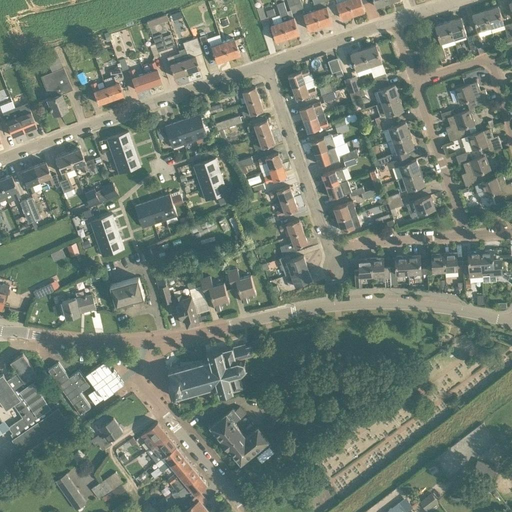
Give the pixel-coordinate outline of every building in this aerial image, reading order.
[(293,0),(287,0),(291,10),(292,13),(298,11),(293,0)] [(293,0),(298,11),(303,9),(300,0),(293,0)] [(354,15),(348,0),(344,0),(336,3),(342,19),(354,15)] [(365,11),(361,0),(348,0),(354,15),(365,11)] [(294,18),(293,18),(289,19),(284,2),(277,4),(280,14),(283,22),(288,37),(300,33),(294,18)] [(332,22),(327,6),(316,10),(315,10),(321,26),(332,22)] [(503,23),(498,6),(485,10),(490,27),(503,23)] [(267,18),(262,7),(257,9),(260,20),(267,18)] [(275,15),(273,8),(266,11),(268,17),(275,15)] [(309,30),(321,26),(315,10),(304,14),(309,30)] [(492,32),(490,27),(485,10),(473,14),(478,30),(479,33),(480,36),(492,32)] [(167,13),(148,20),(150,26),(169,19),(167,13)] [(461,18),(448,22),(453,38),(466,34),(461,18)] [(288,37),(283,22),(275,24),(271,26),(276,41),(288,37)] [(441,42),(453,38),(448,22),(436,25),(441,42)] [(484,52),(482,47),(483,46),(480,36),(479,33),(473,35),(477,48),(479,54),(484,52)] [(175,45),(171,34),(163,37),(161,34),(153,37),(153,39),(154,42),(155,44),(158,52),(175,45)] [(201,45),(208,42),(205,35),(200,37),(199,37),(201,45)] [(477,48),(473,35),(467,37),(471,50),(477,48)] [(202,53),(197,38),(194,39),(194,38),(185,41),(182,42),(184,48),(188,58),(181,60),(186,73),(199,68),(194,55),(202,53)] [(239,54),(233,38),(222,42),(227,58),(239,54)] [(210,47),(216,62),(227,58),(222,42),(210,47)] [(153,55),(158,53),(158,52),(155,44),(149,46),(153,55)] [(376,45),(364,49),(369,66),(382,61),(376,45)] [(446,58),(442,45),(436,47),(440,60),(446,58)] [(45,53),(49,62),(59,57),(54,48),(53,49),(45,53)] [(364,49),(351,53),(357,70),(369,66),(364,49)] [(186,73),(181,60),(175,62),(172,55),(166,57),(173,77),(186,73)] [(120,67),(121,70),(128,68),(124,58),(119,60),(119,63),(120,67)] [(332,72),(340,69),(337,58),(328,61),(332,72)] [(161,81),(154,62),(149,63),(151,70),(144,73),(148,86),(161,81)] [(63,67),(51,71),(40,76),(47,92),(49,91),(51,97),(39,102),(42,109),(49,107),(50,109),(51,108),(53,114),(67,108),(61,94),(72,89),(63,67)] [(123,94),(118,81),(124,79),(121,70),(120,67),(118,68),(109,71),(111,77),(113,83),(106,86),(110,99),(123,94)] [(293,87),(305,83),(303,76),(310,73),(308,68),(288,75),(293,87)] [(148,86),(144,73),(136,76),(134,69),(128,70),(135,90),(148,86)] [(346,86),(341,70),(335,72),(341,88),(346,86)] [(81,85),(87,82),(82,71),(76,74),(81,85)] [(375,84),(388,79),(386,74),(373,78),(375,84)] [(350,93),(363,88),(364,88),(363,84),(359,85),(356,76),(345,79),(349,92),(350,92),(350,93)] [(297,99),(316,92),(315,87),(318,86),(316,79),(305,83),(293,87),(297,99)] [(490,102),(485,89),(480,91),(477,81),(455,89),(460,104),(467,101),(469,109),(490,102)] [(106,86),(98,89),(95,82),(90,84),(97,103),(110,99),(106,86)] [(383,102),(399,96),(395,84),(378,90),(383,102)] [(247,103),(260,98),(256,86),(236,93),(238,98),(245,96),(247,103)] [(363,88),(350,93),(352,98),(353,98),(355,105),(360,103),(358,97),(365,94),(363,88)] [(324,102),(336,99),(333,92),(326,94),(322,95),(324,102)] [(377,125),(397,118),(395,112),(403,109),(399,96),(383,102),(387,114),(380,116),(375,118),(377,125)] [(244,117),(264,110),(260,98),(247,103),(249,109),(242,112),(244,117)] [(324,113),(320,101),(300,108),(304,120),(324,113)] [(36,126),(27,103),(15,108),(24,131),(36,126)] [(223,110),(221,103),(209,107),(211,113),(223,110)] [(24,131),(15,108),(2,113),(3,114),(11,136),(24,131)] [(455,114),(453,109),(441,113),(443,118),(447,117),(455,114)] [(468,135),(471,134),(468,126),(474,124),(469,110),(455,114),(447,117),(449,122),(451,122),(453,126),(451,126),(446,128),(451,141),(461,137),(461,138),(468,135)] [(215,128),(214,124),(211,115),(210,111),(204,113),(205,116),(202,117),(200,114),(189,118),(196,139),(208,135),(206,131),(215,128)] [(308,132),(328,125),(324,113),(304,120),(308,132)] [(344,117),(347,124),(358,120),(355,113),(344,117)] [(223,129),(242,122),(240,115),(214,124),(215,128),(216,131),(219,130),(223,129)] [(336,128),(347,124),(344,117),(333,121),(336,128)] [(189,118),(177,122),(184,143),(196,139),(189,118)] [(392,141),(393,140),(410,134),(405,122),(399,124),(397,118),(377,125),(380,132),(388,129),(392,141)] [(258,136),(271,131),(267,119),(254,124),(247,127),(248,131),(256,129),(258,136)] [(165,126),(173,147),(184,143),(177,122),(165,126)] [(338,134),(349,130),(347,124),(336,128),(338,134)] [(485,155),(503,149),(498,136),(493,137),(490,128),(477,132),(471,134),(468,135),(473,150),(480,147),(483,156),(485,155)] [(221,138),(219,130),(216,131),(214,132),(213,130),(209,131),(211,137),(214,136),(215,140),(221,138)] [(107,138),(111,150),(132,143),(128,131),(107,138)] [(255,150),(275,143),(271,131),(258,136),(261,143),(253,145),(255,150)] [(326,141),(333,138),(331,133),(324,136),(324,137),(311,141),(315,153),(328,149),(326,141)] [(410,134),(393,140),(392,141),(395,152),(386,155),(386,156),(374,160),(376,166),(387,163),(387,162),(409,155),(407,149),(414,147),(410,134)] [(115,162),(136,154),(132,143),(111,150),(115,162)] [(319,165),(340,158),(336,146),(328,149),(315,153),(319,165)] [(73,167),(80,164),(83,172),(88,170),(85,162),(79,148),(67,153),(73,167)] [(344,162),(355,158),(358,156),(356,149),(342,154),(344,162)] [(463,163),(473,159),(470,151),(466,152),(456,155),(459,164),(463,163)] [(282,164),(278,152),(258,159),(262,171),(282,164)] [(65,170),(73,167),(67,153),(54,158),(63,180),(59,182),(60,185),(63,193),(73,189),(68,178),(65,170)] [(119,173),(140,166),(136,154),(115,162),(119,173)] [(404,177),(420,172),(416,159),(411,161),(409,155),(387,162),(387,163),(390,169),(400,165),(404,177)] [(467,187),(475,184),(487,180),(484,172),(490,170),(485,155),(483,156),(473,159),(463,163),(466,172),(462,174),(466,187),(467,187)] [(253,162),(251,156),(236,161),(243,173),(247,171),(245,165),(253,162)] [(198,177),(220,170),(215,158),(194,165),(198,177)] [(357,163),(355,158),(344,162),(346,167),(348,166),(348,167),(357,163)] [(40,184),(47,181),(49,186),(54,184),(56,187),(60,185),(59,182),(56,174),(51,176),(45,161),(33,166),(38,181),(40,184)] [(266,183),(287,176),(282,164),(262,171),(266,183)] [(35,191),(31,183),(38,181),(33,166),(20,171),(29,194),(35,191)] [(346,178),(351,176),(348,167),(348,166),(346,167),(343,168),(342,167),(323,174),(323,176),(327,186),(346,179),(346,178)] [(368,172),(371,180),(372,180),(375,188),(380,186),(375,169),(368,172)] [(220,170),(198,177),(202,189),(224,181),(220,170)] [(404,177),(408,190),(425,184),(420,172),(404,177)] [(495,202),(511,196),(511,184),(511,182),(506,184),(503,174),(487,180),(475,184),(479,197),(486,195),(486,197),(493,194),(495,202)] [(0,179),(0,183),(4,194),(12,191),(15,199),(20,197),(11,175),(0,179)] [(352,190),(348,179),(346,179),(327,186),(331,198),(343,194),(343,193),(351,191),(352,190)] [(202,189),(206,200),(228,193),(224,181),(202,189)] [(114,183),(103,188),(107,199),(118,194),(114,183)] [(264,183),(253,186),(255,192),(256,192),(259,191),(259,190),(265,188),(264,183)] [(281,202),(294,197),(290,186),(270,193),(271,197),(279,195),(281,202)] [(353,196),(362,193),(365,192),(363,186),(352,190),(351,191),(353,196)] [(99,201),(94,189),(84,192),(89,205),(99,201)] [(364,199),(375,196),(373,189),(369,190),(365,192),(362,193),(364,199)] [(176,203),(184,202),(182,190),(173,192),(176,203)] [(250,201),(261,197),(259,191),(256,192),(255,192),(248,194),(250,201)] [(399,192),(386,197),(388,203),(401,199),(399,192)] [(177,215),(170,194),(158,198),(166,219),(177,215)] [(435,208),(431,195),(414,201),(419,214),(435,208)] [(26,199),(35,221),(41,219),(32,197),(26,199)] [(226,204),(224,197),(218,199),(220,206),(226,204)] [(278,216),(298,209),(294,197),(281,202),(284,209),(276,211),(278,216)] [(166,219),(158,198),(147,202),(154,223),(166,219)] [(29,223),(35,221),(26,199),(20,202),(29,223)] [(395,207),(403,204),(401,199),(388,203),(393,217),(398,215),(395,207)] [(356,210),(355,205),(353,201),(334,207),(338,219),(357,213),(356,210)] [(154,223),(147,202),(135,206),(142,227),(154,223)] [(90,208),(84,211),(86,217),(92,215),(90,208)] [(342,231),(361,224),(357,213),(338,219),(342,231)] [(95,233),(116,225),(112,214),(91,221),(95,233)] [(375,219),(377,224),(391,219),(389,214),(375,219)] [(299,219),(279,226),(281,231),(289,228),(292,235),(304,231),(299,219)] [(116,225),(95,233),(99,245),(120,237),(116,225)] [(280,247),(283,256),(279,257),(279,258),(289,255),(297,252),(296,247),(308,243),(304,231),(292,235),(294,242),(280,247)] [(244,239),(242,232),(236,234),(235,235),(237,242),(244,239)] [(124,249),(120,237),(99,245),(103,256),(124,249)] [(82,242),(84,248),(91,246),(89,239),(82,242)] [(71,256),(80,253),(76,243),(67,246),(71,256)] [(494,262),(493,250),(481,251),(482,275),(483,282),(496,281),(496,274),(502,274),(501,260),(499,260),(499,262),(494,262)] [(470,276),(482,275),(481,251),(468,252),(469,260),(469,264),(470,276)] [(457,269),(456,253),(444,254),(445,270),(457,269)] [(433,267),(427,268),(428,273),(433,273),(433,271),(445,270),(444,254),(432,255),(433,267)] [(291,273),(308,267),(304,255),(291,260),(287,261),(289,267),(283,269),(286,275),(291,273)] [(409,272),(408,256),(395,257),(396,273),(409,272)] [(428,273),(427,268),(421,268),(420,256),(408,256),(409,272),(422,272),(422,274),(428,273)] [(385,274),(383,258),(371,259),(372,275),(385,274)] [(372,275),(371,259),(359,260),(360,270),(355,271),(356,288),(362,288),(361,276),(372,275)] [(260,264),(262,271),(269,268),(267,262),(260,264)] [(291,273),(295,285),(312,280),(308,267),(291,273)] [(238,287),(243,302),(250,300),(248,296),(256,294),(251,275),(240,278),(237,268),(227,271),(232,289),(238,287)] [(172,301),(169,290),(164,273),(155,275),(164,304),(172,301)] [(230,302),(224,283),(213,286),(210,276),(200,279),(205,297),(211,295),(216,310),(223,308),(222,304),(230,302)] [(116,306),(123,304),(145,298),(139,277),(110,285),(116,306)] [(37,299),(55,291),(61,288),(57,280),(34,291),(37,299)] [(6,299),(9,285),(2,283),(2,284),(0,283),(0,308),(3,299),(6,299)] [(173,289),(169,290),(172,301),(176,300),(181,319),(185,318),(188,326),(199,322),(197,314),(209,310),(205,297),(202,285),(196,287),(190,289),(192,296),(183,299),(181,294),(175,296),(173,289)] [(279,291),(277,285),(270,287),(272,293),(279,291)] [(96,308),(92,294),(77,298),(62,302),(67,317),(81,314),(80,312),(96,308)] [(244,385),(243,382),(245,381),(242,372),(247,368),(244,360),(238,359),(254,354),(252,345),(246,346),(245,343),(233,347),(233,346),(223,349),(223,348),(219,349),(219,347),(212,349),(212,351),(209,352),(209,354),(206,354),(208,360),(169,371),(171,378),(170,378),(170,379),(170,380),(169,380),(172,390),(173,390),(173,391),(175,391),(177,397),(193,392),(215,386),(217,392),(220,391),(220,392),(223,392),(224,392),(230,392),(231,392),(231,390),(234,389),(234,388),(244,385)] [(37,374),(23,353),(11,362),(18,372),(7,379),(3,374),(0,375),(0,401),(6,410),(14,405),(22,417),(8,427),(12,433),(11,434),(14,438),(12,439),(22,454),(69,422),(58,407),(52,411),(50,408),(50,407),(33,382),(36,381),(33,377),(37,374)] [(59,362),(48,369),(81,414),(91,407),(80,392),(90,385),(79,370),(69,377),(59,362)] [(280,397),(294,388),(289,380),(286,382),(284,379),(273,385),(280,397)] [(241,463),(269,440),(258,426),(246,436),(235,422),(245,413),(240,406),(235,410),(233,408),(211,426),(241,463)] [(269,431),(286,418),(279,409),(262,422),(269,431)] [(122,431),(114,418),(101,427),(105,433),(100,437),(98,435),(91,439),(96,446),(99,444),(103,450),(112,443),(109,439),(122,431)] [(158,422),(142,434),(152,447),(168,434),(158,422)] [(168,434),(152,447),(147,450),(157,462),(162,458),(161,458),(165,455),(177,445),(168,434)] [(166,469),(184,455),(177,445),(165,455),(169,460),(160,468),(163,472),(166,469)] [(128,458),(124,453),(119,457),(123,462),(128,458)] [(184,455),(166,469),(169,473),(175,468),(178,471),(174,475),(177,479),(181,476),(180,474),(192,464),(184,455)] [(496,468),(488,465),(489,461),(480,458),(477,466),(475,465),(473,471),(492,478),(496,468)] [(200,474),(192,464),(180,474),(181,476),(177,479),(174,475),(168,479),(177,492),(200,474)] [(85,502),(66,474),(57,481),(76,508),(85,502)] [(200,474),(177,492),(185,502),(196,494),(199,491),(208,484),(200,474)] [(109,492),(114,488),(107,478),(102,481),(109,492)] [(102,481),(92,488),(99,499),(109,492),(102,481)] [(112,499),(125,490),(121,484),(103,497),(105,501),(110,497),(112,499)] [(209,511),(210,511),(204,504),(203,505),(200,502),(205,498),(199,491),(196,494),(185,502),(182,504),(186,509),(182,511),(209,511)] [(420,502),(427,511),(438,502),(431,493),(420,502)] [(112,511),(120,511),(129,506),(125,501),(112,511)] [(408,511),(402,501),(384,511),(408,511)]
